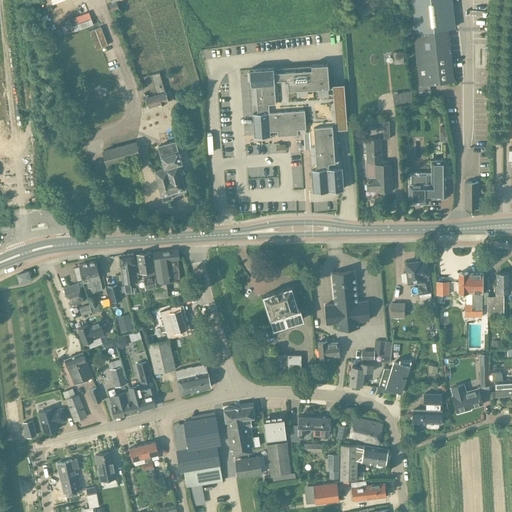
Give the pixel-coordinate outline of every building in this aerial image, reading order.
[(110,0),(112,3),(107,4),(110,12),(119,8),(117,1),(119,0),(110,0)] [(451,0),(410,0),(414,32),(449,28),(454,27),(451,0)] [(89,12),(70,19),(75,31),(94,24),(89,12)] [(96,48),(108,45),(102,25),(90,29),(96,48)] [(449,30),(413,34),(419,85),(455,81),(449,30)] [(370,38),(372,54),(392,52),(390,36),(370,38)] [(274,67),(249,69),(251,85),(253,111),(254,135),(271,134),(278,133),(298,132),(309,131),(312,167),(311,168),(313,191),(344,188),(342,165),(339,166),(336,129),(347,128),(344,83),(329,85),(328,63),(311,64),(311,65),(274,68),(274,67)] [(144,98),(148,108),(169,102),(169,101),(173,99),(172,94),(171,90),(166,91),(165,91),(160,72),(152,74),(158,94),(144,98)] [(419,98),(431,96),(430,84),(418,86),(419,98)] [(413,103),(412,91),(403,92),(404,104),(413,103)] [(368,162),(369,162),(370,179),(367,179),(368,190),(377,189),(377,191),(392,190),(391,164),(390,164),(390,160),(382,161),(381,139),(367,140),(368,162)] [(102,150),(106,166),(141,157),(136,141),(102,150)] [(155,170),(161,194),(161,195),(162,201),(173,198),(172,193),(186,189),(186,187),(185,187),(182,174),(184,174),(185,172),(184,169),(182,169),(181,169),(179,164),(182,163),(179,151),(178,152),(175,141),(159,146),(165,167),(155,170)] [(431,172),(428,172),(428,197),(431,197),(445,197),(445,160),(431,160),(431,172)] [(409,173),(409,203),(416,203),(420,203),(428,203),(428,197),(428,172),(421,172),(415,172),(415,173),(409,173)] [(476,207),(479,207),(479,182),(465,182),(465,207),(472,207),(473,209),(476,209),(476,207)] [(159,288),(158,289),(158,291),(156,291),(156,298),(168,297),(166,281),(178,280),(176,265),(178,265),(177,259),(180,258),(178,249),(154,252),(158,283),(159,288)] [(140,272),(143,272),(146,287),(146,290),(152,290),(158,289),(159,288),(158,283),(156,283),(156,276),(155,270),(152,252),(137,254),(140,272)] [(134,253),(120,255),(123,276),(124,284),(138,282),(134,253)] [(406,262),(407,272),(403,273),(404,281),(409,281),(421,280),(422,287),(418,287),(420,300),(431,299),(426,258),(418,259),(418,261),(415,262),(415,261),(406,262)] [(96,260),(88,262),(90,270),(89,271),(90,278),(93,277),(93,278),(96,288),(97,291),(103,289),(101,284),(100,279),(99,280),(98,277),(100,276),(96,260)] [(80,266),(75,267),(78,279),(83,278),(84,281),(86,280),(88,288),(92,287),(93,292),(97,291),(96,288),(93,278),(93,277),(90,278),(89,271),(90,270),(88,262),(80,264),(80,266)] [(354,270),(332,272),(335,304),(324,304),(326,323),(337,322),(337,329),(359,327),(358,320),(369,319),(367,301),(357,302),(354,270)] [(20,282),(31,279),(29,271),(18,274),(20,282)] [(495,291),(496,291),(496,296),(488,296),(488,316),(504,316),(504,292),(511,292),(510,273),(508,271),(504,272),(502,273),(496,273),(496,285),(495,285),(495,291)] [(468,272),(459,272),(459,281),(459,287),(459,292),(466,292),(472,292),(471,303),(466,303),(465,303),(465,316),(482,316),(481,273),(468,273),(468,272)] [(449,281),(436,281),(436,294),(449,294),(449,281)] [(118,284),(107,287),(112,303),(122,300),(118,284)] [(70,305),(84,300),(79,286),(75,287),(75,286),(73,286),(72,286),(64,289),(70,305)] [(263,295),(264,297),(274,328),(303,319),(300,308),(299,308),(299,307),(298,308),(291,286),(263,295)] [(95,297),(88,299),(91,307),(92,312),(100,309),(99,305),(98,305),(95,297)] [(109,298),(100,300),(102,308),(111,305),(109,298)] [(405,302),(391,302),(391,318),(405,318),(405,302)] [(170,308),(160,311),(160,312),(161,312),(169,337),(168,338),(183,334),(183,333),(182,334),(181,331),(187,329),(187,328),(186,329),(186,328),(188,327),(186,321),(184,321),(180,309),(181,309),(181,308),(171,311),(170,309),(171,309),(170,308)] [(130,317),(118,320),(121,332),(133,329),(130,317)] [(90,347),(102,342),(100,337),(105,335),(99,319),(88,324),(88,323),(77,327),(83,344),(88,342),(90,347)] [(138,330),(131,332),(136,351),(144,349),(138,330)] [(148,343),(155,374),(176,369),(169,339),(148,343)] [(329,356),(339,355),(338,342),(327,343),(327,341),(318,342),(319,358),(329,357),(329,356)] [(374,350),(361,350),(361,360),(374,359),(374,350)] [(75,384),(85,379),(93,377),(91,372),(83,352),(65,359),(75,384)] [(273,367),(282,368),(282,367),(288,367),(288,368),(301,368),(301,355),(288,354),(288,355),(282,355),(282,354),(273,354),(273,367)] [(119,359),(109,362),(111,369),(121,366),(119,359)] [(384,368),(379,385),(385,387),(384,391),(397,392),(397,394),(398,391),(401,391),(400,393),(401,393),(406,378),(402,377),(402,373),(407,374),(411,361),(400,360),(400,359),(399,359),(399,364),(392,363),(391,369),(384,368)] [(148,360),(136,363),(141,383),(153,379),(148,360)] [(206,362),(175,370),(178,382),(181,382),(184,393),(212,386),(208,372),(206,362)] [(372,371),(373,364),(362,363),(361,367),(352,366),(350,384),(362,385),(363,370),(372,371)] [(121,366),(111,369),(115,386),(126,383),(121,366)] [(511,379),(502,380),(502,373),(500,371),(491,372),(492,381),(495,381),(496,395),(511,394),(511,379)] [(480,372),(480,386),(489,386),(489,372),(480,372)] [(464,408),(482,403),(478,388),(465,392),(463,384),(450,388),(457,412),(464,410),(464,408)] [(139,385),(129,388),(130,391),(130,394),(135,411),(155,405),(152,395),(150,388),(140,391),(139,385)] [(102,401),(97,386),(89,389),(94,404),(102,401)] [(114,396),(109,397),(115,417),(135,411),(130,394),(130,391),(124,393),(124,392),(114,395),(114,396)] [(426,402),(426,409),(413,409),(413,421),(427,421),(426,424),(428,426),(437,426),(438,425),(438,422),(440,422),(440,410),(439,410),(440,403),(441,403),(441,393),(424,393),(424,402),(426,402)] [(65,399),(74,422),(87,416),(78,394),(65,399)] [(226,420),(227,420),(231,449),(253,446),(250,425),(252,425),(251,417),(254,416),(253,404),(224,409),(226,420)] [(53,408),(39,412),(44,432),(59,428),(57,420),(59,420),(60,421),(67,419),(64,408),(54,410),(53,408)] [(216,414),(197,418),(184,420),(189,447),(177,449),(181,471),(184,470),(187,486),(222,480),(216,443),(221,442),(216,414)] [(267,447),(269,447),(273,474),(291,472),(286,437),(283,415),(263,417),(267,447)] [(292,426),(292,439),(299,439),(299,435),(306,435),(306,427),(314,427),(315,416),(299,415),(298,426),(292,426)] [(315,416),(314,427),(322,428),(322,436),(329,436),(329,428),(330,428),(331,417),(315,416)] [(379,444),(383,424),(375,421),(353,417),(349,438),(379,444)] [(32,420),(24,423),(28,437),(35,435),(32,420)] [(339,427),(337,437),(344,439),(346,428),(339,427)] [(155,440),(142,444),(146,456),(145,457),(147,462),(149,469),(154,467),(153,464),(151,455),(159,453),(155,440)] [(304,446),(304,451),(313,451),(313,443),(304,443),(304,446)] [(313,443),(313,451),(322,451),(322,444),(313,443)] [(142,444),(129,448),(132,460),(145,457),(146,456),(142,444)] [(341,444),(341,464),(340,478),(357,479),(357,478),(364,478),(364,471),(357,471),(357,461),(362,461),(385,465),(388,449),(363,445),(358,445),(358,444),(341,444)] [(112,451),(103,453),(95,455),(100,480),(117,476),(112,451)] [(328,454),(327,464),(327,470),(330,471),(329,479),(338,478),(338,471),(339,471),(339,454),(328,454)] [(236,459),(236,464),(238,476),(262,472),(262,470),(260,457),(260,455),(236,459)] [(57,463),(57,464),(63,487),(73,484),(75,490),(82,488),(77,469),(79,468),(76,459),(57,463)] [(365,480),(351,482),(352,492),(353,499),(357,499),(358,501),(368,500),(368,498),(367,498),(366,485),(365,480)] [(337,481),(313,484),(313,485),(315,503),(339,500),(337,481)] [(368,498),(386,496),(385,482),(366,485),(367,498),(368,498)] [(95,486),(86,488),(87,494),(97,493),(95,486)] [(56,495),(57,503),(64,501),(63,493),(56,495)] [(99,506),(97,493),(87,494),(90,508),(93,507),(99,506)]
